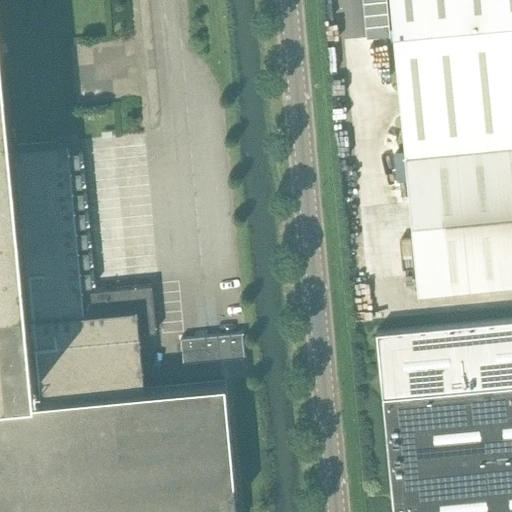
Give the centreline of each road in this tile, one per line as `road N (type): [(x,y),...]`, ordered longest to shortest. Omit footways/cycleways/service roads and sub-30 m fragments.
road 1 (unclassified): [(336,511),(288,0)]
road 2 (unknown): [(154,0),(194,256),(193,314)]
